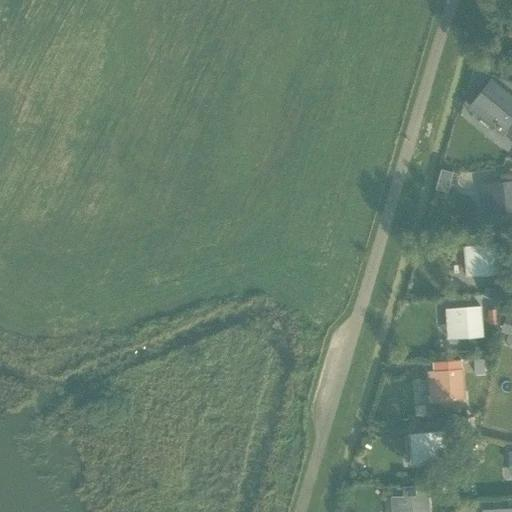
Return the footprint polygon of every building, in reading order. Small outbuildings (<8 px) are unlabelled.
[(507,128),(511,122),(511,97),(502,89),(496,97),(485,87),(474,101),(507,128)] [(438,179),(436,188),(448,191),(450,183),(438,179)] [(494,212),(511,210),(511,179),(491,182),(494,212)] [(474,275),(501,272),(498,243),(471,246),(474,275)] [(485,286),(483,295),(500,299),(502,290),(485,286)] [(455,337),(482,335),(480,306),(453,308),(455,337)] [(484,358),(473,359),(474,374),(485,373),(484,358)] [(462,369),(461,359),(434,361),(435,371),(429,371),(431,396),(438,396),(438,400),(465,398),(463,369),(462,369)] [(459,436),(458,423),(446,424),(447,437),(459,436)] [(419,462),(446,460),(443,431),(417,433),(419,462)] [(450,481),(436,482),(437,491),(451,490),(450,481)] [(429,511),(427,484),(403,487),(404,495),(391,496),(392,511),(429,511)]
